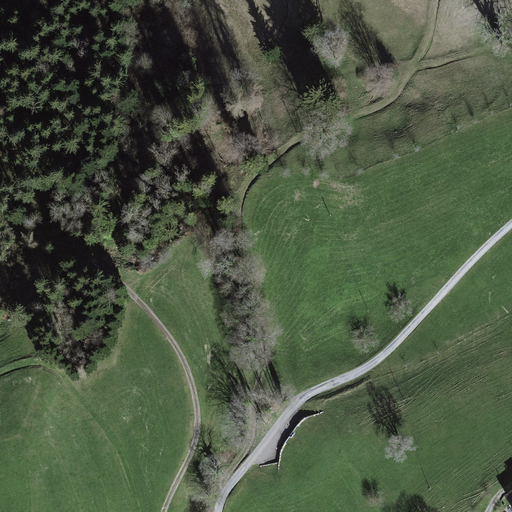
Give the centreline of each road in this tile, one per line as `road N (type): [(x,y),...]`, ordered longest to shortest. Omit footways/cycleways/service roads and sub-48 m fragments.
road 1 (track): [(264,443),(263,354),(235,214),(246,183),(312,129),(394,96),(424,47),(436,0)]
road 2 (track): [(511,224),(386,359),(293,408),(217,511)]
road 3 (track): [(0,234),(42,236),(81,253),(168,328),(185,357),(199,416),(197,445),(170,511)]
